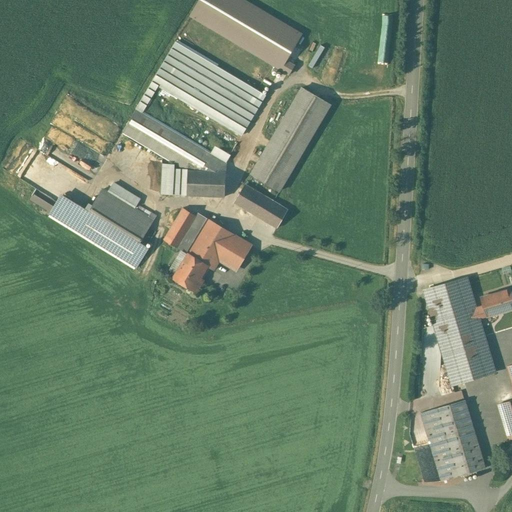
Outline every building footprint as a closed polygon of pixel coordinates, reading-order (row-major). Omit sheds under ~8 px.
[(301,34),(244,0),(200,0),(191,16),(289,74),(294,65),(286,60),(301,34)] [(266,95),(176,41),(134,112),(122,132),(187,170),(226,171),(226,162),(266,95)] [(302,88),(251,174),(279,191),(330,104),(302,88)] [(173,164),(162,164),(160,194),(171,195),(173,164)] [(226,171),(187,170),(187,195),(225,196),(226,171)] [(273,202),(244,184),(234,202),(277,228),(287,210),(273,202)] [(118,198),(103,189),(92,206),(89,211),(84,219),(135,250),(139,242),(153,220),(134,208),(118,198)] [(140,199),(124,189),(118,198),(134,208),(140,199)] [(85,209),(62,194),(53,209),(50,214),(136,267),(143,254),(148,247),(139,242),(135,250),(84,219),(89,211),(85,209)] [(234,234),(198,213),(196,216),(183,208),(163,239),(177,248),(182,251),(178,258),(183,261),(173,278),(196,291),(201,282),(199,280),(207,266),(213,270),(223,254),(240,264),(251,245),(234,235),(234,234)] [(467,278),(424,290),(453,385),(495,373),(479,319),(476,308),(467,278)] [(511,295),(510,289),(480,298),(483,306),(486,317),(511,308),(511,295)] [(486,317),(483,306),(476,308),(479,319),(486,317)] [(464,400),(420,413),(441,481),(485,468),(464,400)] [(511,400),(501,404),(511,439),(511,438),(511,400)]
